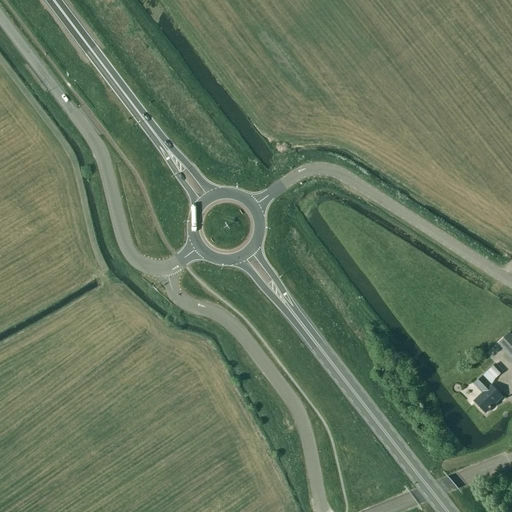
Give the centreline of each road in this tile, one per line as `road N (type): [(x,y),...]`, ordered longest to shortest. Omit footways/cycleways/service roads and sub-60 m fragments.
road 1 (tertiary): [(165,267),(128,251),(102,159),(0,17)]
road 2 (unclassified): [(324,511),(293,403),(231,324),(177,296),(165,267)]
road 3 (unclassified): [(511,281),(328,168),(305,169),(250,205)]
road 4 (trunk): [(447,511),(294,316)]
road 5 (trunk): [(164,146),(52,0)]
